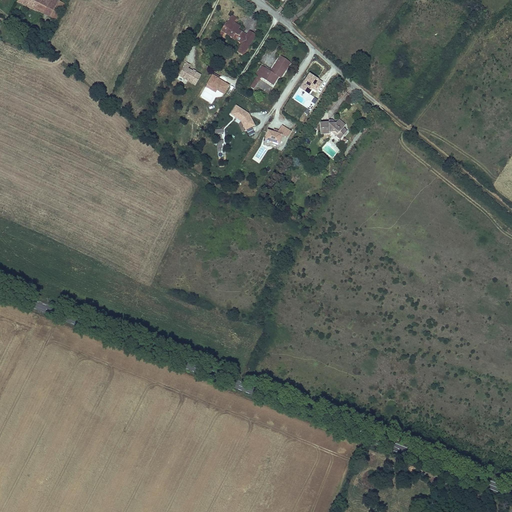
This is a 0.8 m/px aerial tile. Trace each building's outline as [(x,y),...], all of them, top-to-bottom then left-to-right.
[(64,3),(59,0),(18,0),(18,2),(56,20),(64,3)] [(227,23),(223,29),(226,31),(244,43),(239,52),(246,56),(255,39),(248,35),(239,30),(241,26),(236,22),(237,20),(232,17),(228,23),(227,23)] [(258,34),(251,30),(248,35),(255,39),(258,34)] [(289,59),(279,53),(269,69),(261,64),(255,72),(257,73),(251,81),(255,84),(260,75),(272,82),(277,74),(279,76),(289,59)] [(177,79),(196,87),(201,74),(188,69),(190,65),(184,62),(177,79)] [(323,83),(308,74),(299,87),(309,94),(311,90),(317,93),(323,83)] [(223,97),(229,86),(211,76),(205,87),(223,97)] [(248,113),(235,105),(231,114),(241,120),(246,130),(254,126),(248,113)] [(339,120),(338,120),(336,124),(329,124),(329,123),(319,123),(320,135),(329,134),(329,132),(330,132),(334,132),(337,135),(338,133),(343,137),(347,132),(343,128),(345,125),(339,120)] [(264,143),(279,147),(282,137),(289,139),(291,130),(280,127),(279,131),(273,129),(272,133),(267,131),(264,143)] [(334,132),(330,132),(340,141),(343,137),(338,133),(337,135),(334,132)]
